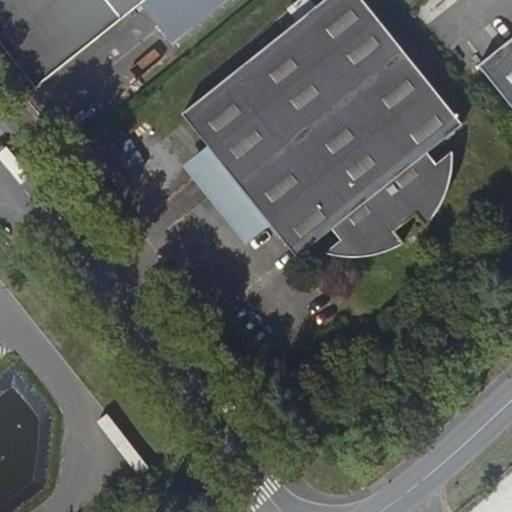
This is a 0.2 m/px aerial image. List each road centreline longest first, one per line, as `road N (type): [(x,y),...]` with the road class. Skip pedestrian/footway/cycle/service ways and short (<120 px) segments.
road 1 (unclassified): [(0,154),(283,511)]
road 2 (unclassified): [(378,511),(511,398)]
road 3 (unknown): [(62,511),(78,458),(75,400),(36,353)]
